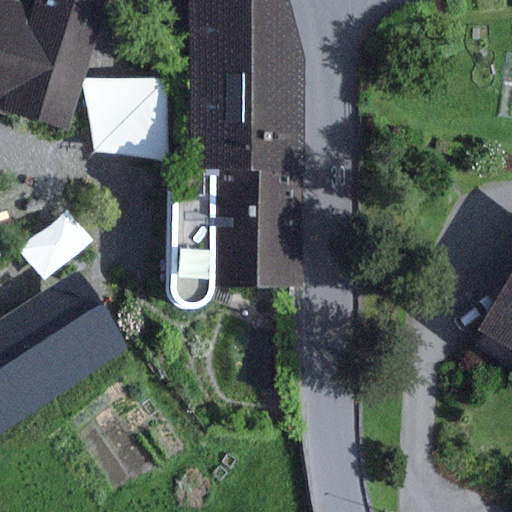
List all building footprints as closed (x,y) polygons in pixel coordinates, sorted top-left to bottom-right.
[(0,0),(0,114),(64,133),(102,0),(31,0),(30,5),(14,0),(0,0)] [(284,0),(160,0),(158,80),(178,79),(178,165),(293,166),(298,55),(284,0)] [(206,295),(205,288),(295,289),(293,166),(178,165),(164,164),(161,294),(163,301),(167,306),(173,309),(181,311),(188,312),(195,308),(201,304),(204,300),(206,295)] [(511,259),(469,333),(511,358),(511,259)] [(0,428),(122,352),(72,277),(0,321),(0,428)]
